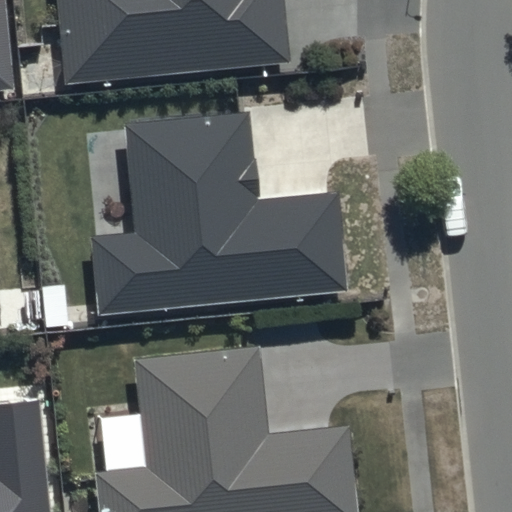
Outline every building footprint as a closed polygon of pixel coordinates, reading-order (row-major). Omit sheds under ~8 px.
[(0,0),(0,78),(8,78),(1,0),(0,0)] [(54,0),(61,70),(283,51),(278,0),(54,0)] [(244,98),(119,110),(129,221),(88,225),(95,300),(341,277),(332,179),(253,187),(244,98)] [(252,336),(132,349),(143,457),(88,463),(92,511),(351,511),(341,415),(262,423),(252,336)] [(0,511),(44,511),(31,384),(0,386),(0,511)]
